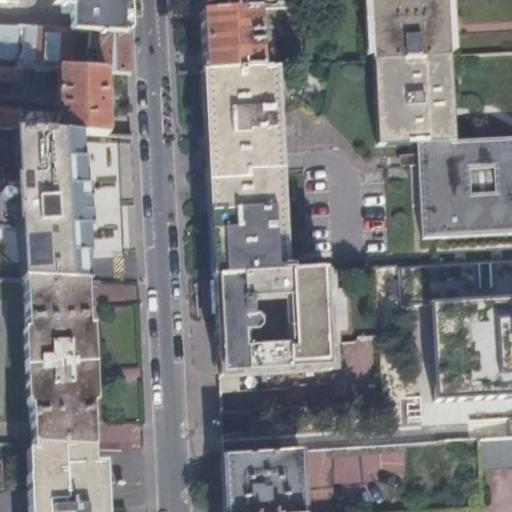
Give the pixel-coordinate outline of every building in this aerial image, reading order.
[(53,0),(53,5),(61,5),(61,9),(70,9),(70,33),(73,33),(84,34),(126,36),(124,10),(123,0),(53,0)] [(257,0),(199,0),(199,1),(199,16),(257,13),(258,13),(257,0)] [(368,0),(371,63),(378,63),(440,60),(447,59),(444,0),(368,0)] [(257,13),(199,16),(200,28),(202,73),(260,70),(257,13)] [(71,71),(95,73),(103,73),(127,75),(127,57),(126,36),(84,34),(73,33),(70,33),(0,28),(0,58),(16,59),(16,68),(24,68),(57,70),(71,71)] [(445,143),(440,60),(378,63),(383,149),(414,147),(421,240),(511,235),(511,141),(455,145),(455,143),(445,143)] [(16,68),(0,67),(0,80),(22,83),(24,68),(16,68)] [(260,70),(202,73),(206,160),(208,192),(212,280),(290,275),(289,269),(277,269),(269,119),(291,104),(280,68),(276,68),(276,69),(260,70)] [(0,129),(13,130),(76,134),(107,136),(105,106),(103,73),(95,73),(71,71),(57,70),(58,93),(57,93),(58,109),(60,109),(60,116),(0,111),(0,129)] [(0,229),(18,231),(21,281),(25,281),(84,284),(83,256),(85,256),(84,229),(86,229),(85,215),(84,188),(81,188),(80,161),(77,161),(76,134),(13,130),(16,178),(14,178),(0,177),(0,229)] [(511,261),(398,269),(400,307),(453,305),(459,402),(511,398),(511,261)] [(374,300),(372,270),(335,273),(337,303),(374,300)] [(216,343),(217,364),(218,379),(329,372),(324,273),(290,275),(212,280),(213,301),(214,321),(216,343)] [(83,284),(25,281),(32,447),(91,450),(89,384),(87,366),(83,284)] [(511,419),(503,420),(504,441),(511,440),(511,419)] [(511,440),(504,441),(476,443),(478,473),(511,470),(511,440)] [(91,450),(32,447),(35,511),(100,511),(98,467),(92,467),(92,450),(91,450)] [(222,460),(221,460),(223,492),(224,511),(299,511),(297,455),(222,460)]
